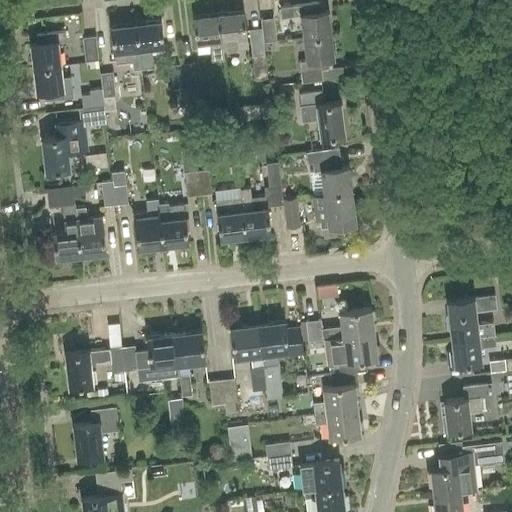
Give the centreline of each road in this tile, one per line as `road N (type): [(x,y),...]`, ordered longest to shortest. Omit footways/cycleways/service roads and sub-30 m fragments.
road 1 (residential): [(1,305),(404,258)]
road 2 (residential): [(404,258),(366,0)]
road 3 (residential): [(378,511),(407,363),(404,258)]
road 4 (tertiary): [(17,463),(1,305)]
